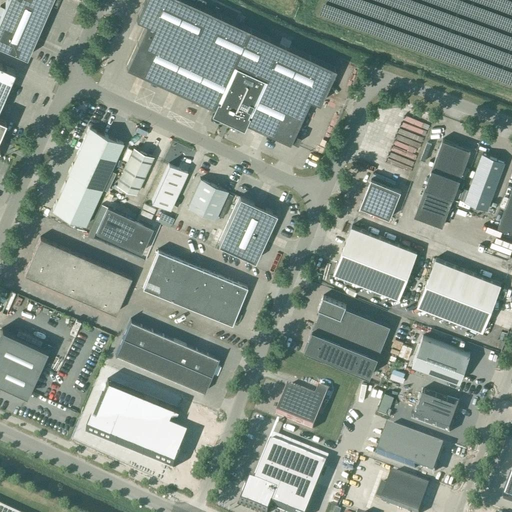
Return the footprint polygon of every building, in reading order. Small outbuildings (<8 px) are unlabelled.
[(6,0),(0,16),(0,45),(26,57),(50,1),(56,4),(57,0),(6,0)] [(146,23),(126,66),(215,107),(214,110),(243,123),(244,120),(289,141),(290,139),(298,143),(301,135),(294,132),(309,98),(319,103),(336,68),(201,6),(203,0),(194,0),(194,2),(188,0),(144,0),(136,18),(146,23)] [(0,132),(6,120),(0,117),(0,102),(14,70),(0,63),(0,132)] [(387,138),(423,151),(428,135),(437,138),(439,130),(423,125),(423,123),(429,125),(432,117),(408,108),(404,119),(395,116),(387,138)] [(102,188),(123,142),(89,127),(68,172),(69,173),(102,188)] [(443,225),(471,149),(443,139),(414,215),(443,225)] [(78,150),(79,145),(68,141),(66,145),(78,150)] [(117,184),(136,192),(152,156),(134,147),(117,184)] [(487,209),(505,162),(482,153),(465,200),(487,209)] [(151,200),(170,208),(187,171),(168,163),(151,200)] [(85,224),(102,188),(69,173),(52,209),(85,224)] [(187,205),(215,218),(228,190),(200,178),(187,205)] [(399,189),(371,178),(360,204),(388,215),(399,189)] [(511,187),(498,226),(511,231),(511,187)] [(274,212),(239,196),(219,242),(254,258),(274,212)] [(144,209),(156,214),(160,204),(148,199),(144,209)] [(348,211),(351,203),(344,201),(341,209),(348,211)] [(153,226),(126,214),(107,205),(96,231),(141,252),(153,226)] [(399,298),(417,251),(351,225),(333,272),(399,298)] [(25,274),(55,286),(115,310),(130,272),(41,236),(25,274)] [(247,285),(187,261),(158,249),(142,286),(232,323),(247,285)] [(483,330),(501,283),(435,258),(417,305),(483,330)] [(313,328),(304,349),(370,375),(378,355),(390,324),(346,306),(346,304),(323,295),(318,308),(320,309),(313,328)] [(220,352),(190,340),(131,316),(116,353),(205,390),(220,352)] [(48,349),(2,328),(0,331),(0,383),(26,395),(48,349)] [(422,337),(413,364),(460,380),(469,353),(422,337)] [(107,378),(85,433),(173,468),(186,436),(168,429),(177,407),(107,378)] [(286,386),(275,414),(312,429),(327,392),(317,388),(314,397),(286,386)] [(460,403),(422,389),(411,419),(449,433),(460,403)] [(444,447),(387,426),(377,455),(415,469),(416,465),(435,472),(444,447)] [(248,481),(238,504),(258,511),(267,511),(270,506),(284,511),(305,511),(325,466),(269,443),(252,483),(248,481)] [(420,511),(429,487),(392,473),(382,501),(411,511),(420,511)] [(511,474),(503,499),(511,502),(511,474)]
